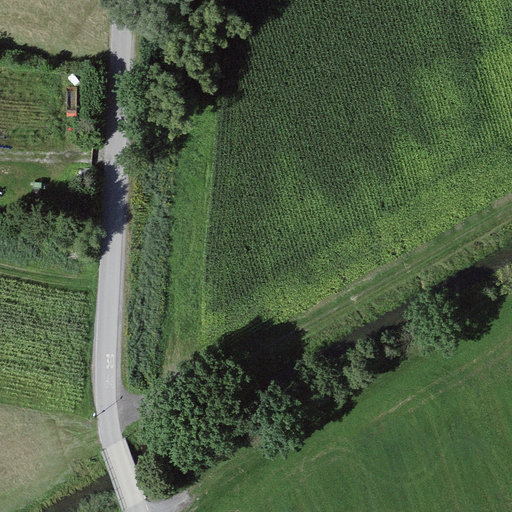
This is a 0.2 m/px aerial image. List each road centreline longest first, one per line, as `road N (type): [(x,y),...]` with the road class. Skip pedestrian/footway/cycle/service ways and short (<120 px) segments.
road 1 (residential): [(142,511),(113,423),(113,247),(129,0)]
road 2 (track): [(113,423),(179,399),(511,208)]
road 3 (track): [(161,511),(511,302)]
